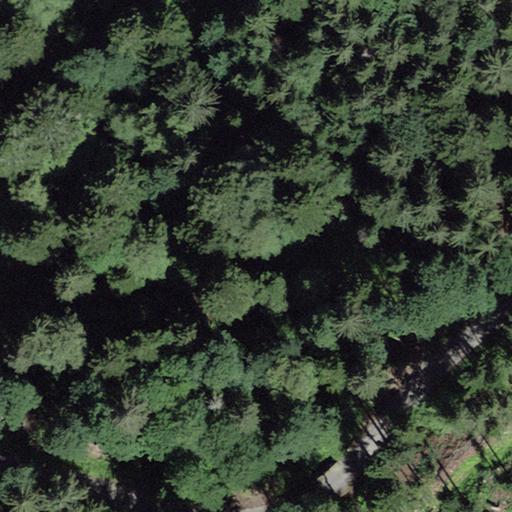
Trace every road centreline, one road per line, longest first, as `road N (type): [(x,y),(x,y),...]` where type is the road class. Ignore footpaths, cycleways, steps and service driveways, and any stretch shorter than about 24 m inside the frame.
road 1 (unclassified): [(511,308),(438,368),(352,473),(288,511)]
road 2 (unclassified): [(178,511),(0,464)]
